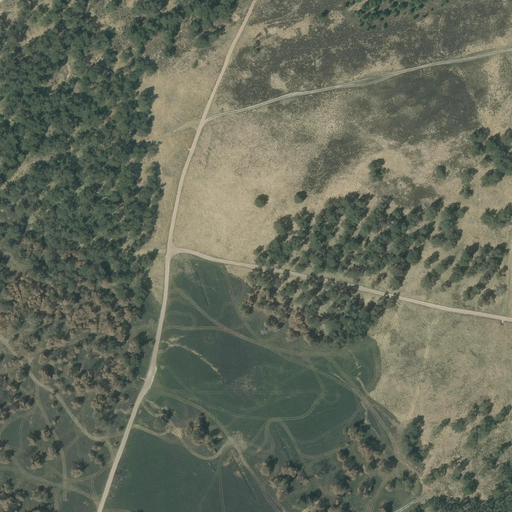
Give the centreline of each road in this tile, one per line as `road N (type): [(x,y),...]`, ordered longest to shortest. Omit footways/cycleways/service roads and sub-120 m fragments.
road 1 (track): [(202,122),(173,214),(155,347),(98,511)]
road 2 (track): [(169,250),(511,320)]
road 3 (track): [(511,48),(202,122)]
road 4 (track): [(254,0),(202,122)]
road 5 (track): [(397,511),(421,500),(473,505),(511,491)]
